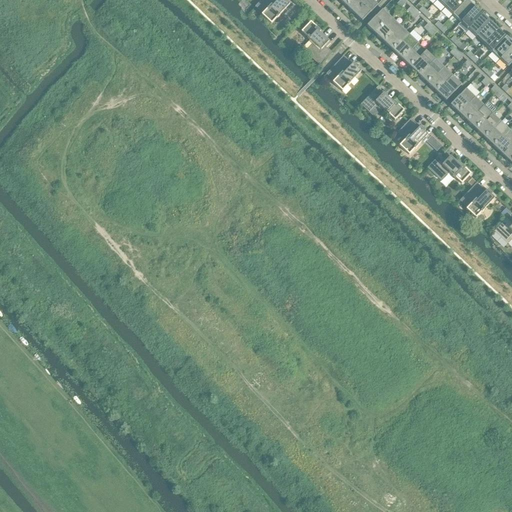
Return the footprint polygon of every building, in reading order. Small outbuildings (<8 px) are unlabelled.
[(261,0),(254,8),(255,9),(255,8),(262,14),(261,16),(267,22),(268,22),(271,25),(276,19),(277,20),(279,17),(279,16),(289,5),(285,2),(287,0),(286,0),(278,0),(277,0),(261,0)] [(348,0),(343,6),(352,14),(365,0),(348,0)] [(377,6),(370,0),(365,0),(352,14),(361,23),(377,6)] [(400,9),(405,4),(401,0),(400,0),(396,5),(400,9)] [(437,0),(436,1),(444,8),(451,0),(437,0)] [(466,0),(451,0),(444,8),(452,16),(466,0)] [(466,0),(452,16),(460,23),(474,8),(466,0)] [(410,16),(414,12),(410,8),(405,12),(410,16)] [(460,23),(457,26),(465,33),(467,30),(468,31),(482,15),(474,8),(460,23)] [(375,36),(391,19),(382,10),(366,27),(375,36)] [(414,12),(410,16),(414,21),(418,16),(414,12)] [(482,15),(468,31),(476,38),(490,23),(482,15)] [(391,19),(375,36),(384,44),(399,27),(391,19)] [(318,66),(331,53),(330,52),(330,53),(326,49),(330,45),(328,43),(318,34),(320,33),(310,23),(304,30),(301,33),(307,38),(306,39),(309,41),(313,45),(305,53),(318,65),(318,66)] [(490,23),(476,38),(483,46),(498,30),(490,23)] [(428,34),(432,29),(427,24),(423,29),(428,34)] [(408,36),(399,27),(384,44),(392,52),(408,36)] [(437,34),(432,29),(428,34),(433,38),(437,34)] [(498,30),(483,46),(491,53),(506,38),(498,30)] [(408,36),(392,52),(401,61),(417,44),(408,36)] [(440,45),(444,41),(440,37),(436,41),(440,45)] [(511,43),(506,38),(491,53),(499,61),(511,46),(511,43)] [(426,52),(417,44),(401,61),(410,69),(426,52)] [(511,46),(499,61),(507,68),(511,63),(511,46)] [(453,58),(457,53),(453,49),(449,54),(453,58)] [(434,60),(426,52),(410,69),(419,77),(434,60)] [(462,58),(457,53),(453,58),(458,62),(462,58)] [(341,59),(326,75),(326,76),(327,75),(333,82),(332,83),(338,89),(341,92),(347,87),(350,84),(360,73),(356,70),(358,68),(353,64),(352,65),(351,66),(349,68),(341,60),(341,59)] [(434,60),(419,77),(427,85),(443,69),(434,60)] [(466,70),(471,66),(466,62),(462,66),(466,70)] [(312,64),(305,70),(309,74),(316,67),(312,64)] [(452,77),(443,69),(427,85),(436,94),(452,77)] [(461,86),(452,77),(436,94),(445,102),(461,86)] [(485,87),(489,83),(484,79),(480,83),(485,87)] [(493,96),(497,91),(493,87),(489,92),(493,96)] [(458,115),(474,98),(465,90),(449,106),(458,115)] [(502,95),(497,91),(493,96),(498,100),(502,95)] [(388,116),(394,121),(397,118),(403,112),(393,102),(392,104),(382,95),(381,93),(377,97),(373,94),(373,93),(360,106),(361,106),(373,118),(381,110),(385,113),(385,114),(388,116)] [(483,107),(474,98),(458,115),(467,123),(483,107)] [(492,115),(483,107),(467,123),(476,132),(492,115)] [(492,115),(476,132),(485,140),(500,123),(492,115)] [(397,135),(399,133),(405,139),(399,147),(405,153),(408,156),(414,150),(417,148),(416,147),(427,136),(423,133),(425,131),(420,127),(419,129),(418,129),(418,130),(416,131),(408,123),(408,122),(397,134),(397,135)] [(509,131),(500,123),(485,140),(493,148),(509,131)] [(511,145),(511,134),(509,131),(493,148),(502,156),(511,145)] [(511,145),(502,156),(511,165),(511,163),(511,145)] [(464,182),(470,175),(460,166),(459,167),(449,158),(447,157),(443,161),(439,157),(440,156),(439,156),(427,169),(440,181),(448,173),(452,177),(454,180),(455,179),(461,185),(464,182)] [(490,196),(491,195),(487,190),(485,192),(484,193),(485,193),(483,195),(474,187),(475,186),(474,186),(459,203),(460,202),(467,209),(465,210),(472,216),(475,219),(481,213),(481,214),(484,211),(483,211),(494,200),(490,196)] [(511,222),(510,224),(506,220),(506,219),(493,233),(494,233),(507,245),(511,239),(511,222)]
